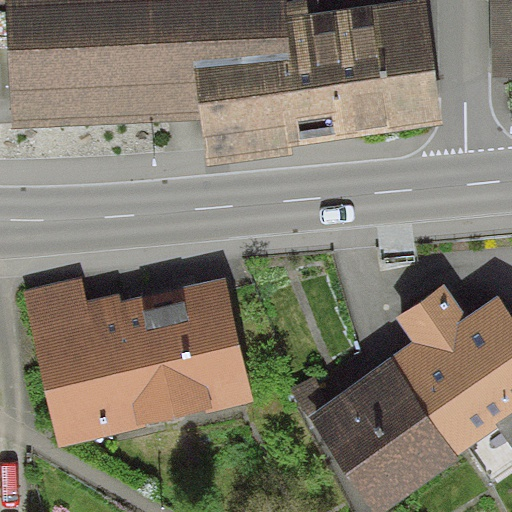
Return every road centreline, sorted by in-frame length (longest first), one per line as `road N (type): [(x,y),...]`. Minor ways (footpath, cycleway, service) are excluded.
road 1 (tertiary): [(0,219),(67,222),(474,189)]
road 2 (residential): [(453,0),(474,189)]
